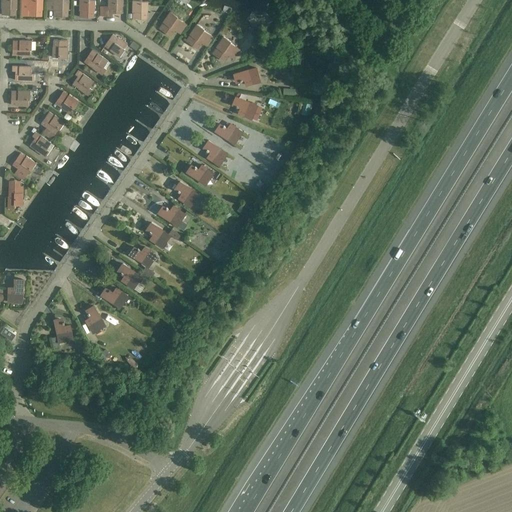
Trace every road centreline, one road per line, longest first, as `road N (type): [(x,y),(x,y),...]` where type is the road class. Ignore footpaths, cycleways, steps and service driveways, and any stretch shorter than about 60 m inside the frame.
road 1 (residential): [(170,471),(78,425),(15,418),(16,390),(30,321),(197,77),(124,27),(3,23)]
road 2 (motorway): [(511,79),(245,511)]
road 3 (motorway): [(294,511),(511,160)]
road 4 (secondary): [(381,511),(511,297)]
road 5 (residential): [(2,162),(3,23)]
